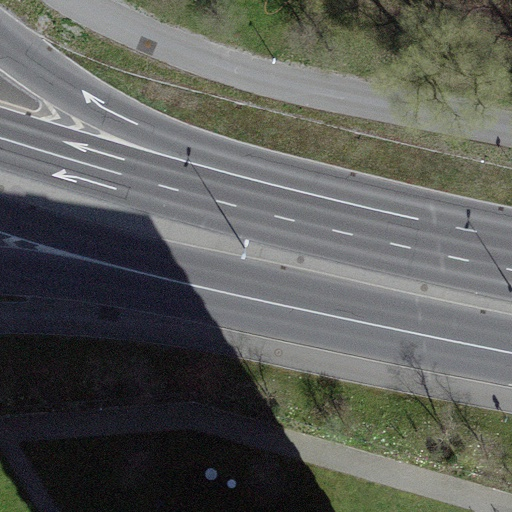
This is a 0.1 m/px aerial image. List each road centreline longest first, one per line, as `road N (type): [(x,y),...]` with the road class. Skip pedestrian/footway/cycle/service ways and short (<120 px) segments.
road 1 (primary): [(511,223),(154,133),(101,109),(0,37)]
road 2 (primary): [(511,265),(190,195),(0,136)]
road 3 (primary): [(0,213),(511,339)]
road 4 (primary): [(0,266),(97,279),(430,352),(511,360)]
